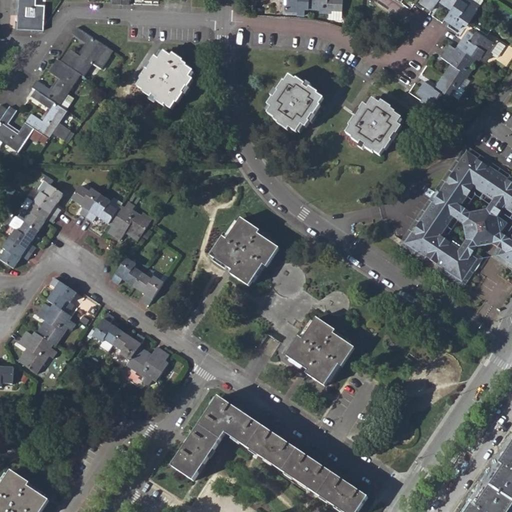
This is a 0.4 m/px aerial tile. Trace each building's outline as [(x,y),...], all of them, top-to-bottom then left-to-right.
[(44,27),(45,6),(36,5),(36,0),(18,0),(17,29),(43,30),(44,27)] [(283,0),(284,5),(286,5),(286,12),(296,12),(296,15),(304,16),(304,9),(308,9),(319,9),(319,12),(330,12),(331,12),(331,10),(341,10),(341,0),(283,0)] [(450,10),(456,0),(421,0),(420,2),(431,11),(438,1),(450,10)] [(462,0),(462,1),(460,0),(456,0),(450,10),(444,19),(460,30),(463,24),(466,26),(479,8),(470,2),(471,0),(462,0)] [(499,17),(505,8),(496,2),(491,11),(499,17)] [(506,19),(508,16),(510,12),(505,8),(499,17),(504,20),(506,19)] [(340,20),(341,10),(331,10),(331,12),(330,12),(329,20),(340,20)] [(114,52),(77,29),(73,35),(74,36),(89,46),(81,57),(69,50),(61,62),(81,76),(84,78),(93,65),(101,71),(114,52)] [(486,61),(491,54),(489,53),(494,45),(477,33),(475,36),(468,32),(458,46),(476,58),(479,60),(481,58),(486,61)] [(491,54),(497,58),(504,47),(497,42),(494,45),(489,53),(491,54)] [(443,76),(458,86),(463,77),(466,79),(473,69),(470,67),(476,58),(458,46),(456,50),(449,45),(441,57),(451,64),(443,76)] [(172,58),(165,53),(159,61),(156,58),(152,64),(153,65),(148,72),(147,72),(141,80),(142,81),(138,88),(144,92),(143,93),(152,99),(153,97),(157,100),(156,102),(165,108),(165,107),(172,111),(176,104),(177,105),(183,95),(182,94),(187,88),(188,89),(193,81),(190,78),(193,73),(186,67),(187,66),(182,63),(183,62),(173,56),(172,58)] [(68,96),(81,76),(61,62),(58,60),(49,73),(60,81),(53,92),(37,82),(35,86),(33,89),(35,90),(60,107),(68,96)] [(448,107),(455,97),(452,94),(458,86),(443,76),(436,88),(425,82),(416,94),(423,98),(421,101),(439,113),(445,105),(448,107)] [(272,109),(268,115),(275,120),(274,121),(279,124),(278,125),(288,131),(290,129),(296,134),(302,126),(306,129),(309,123),(308,122),(313,116),(314,117),(320,108),(319,106),(323,100),(317,95),(317,94),(310,89),(308,91),(304,88),(305,86),(297,80),(296,81),(290,77),(285,84),(284,83),(278,92),(278,93),(274,99),(273,99),(268,106),(272,109)] [(458,86),(464,90),(470,82),(466,79),(463,77),(458,86)] [(455,97),(458,99),(464,90),(458,86),(452,94),(455,97)] [(67,112),(66,111),(60,107),(35,90),(30,97),(50,111),(43,123),(32,115),(26,124),(43,136),(48,140),(49,140),(53,134),(64,142),(71,132),(59,125),(67,112)] [(60,107),(66,111),(74,99),(68,96),(60,107)] [(350,128),(346,134),(352,138),(351,140),(360,145),(361,144),(366,146),(365,149),(373,154),(374,153),(380,158),(384,151),(385,152),(391,143),(390,142),(395,135),(396,136),(401,128),(398,126),(402,120),(395,115),(395,114),(391,111),(392,109),(382,103),(380,105),(373,100),(368,108),(364,105),(360,111),(361,112),(357,118),(355,118),(349,127),(350,128)] [(37,144),(39,142),(43,136),(26,124),(18,136),(7,128),(17,112),(10,108),(7,111),(0,121),(0,141),(3,143),(18,154),(28,139),(37,144)] [(39,142),(44,145),(48,140),(43,136),(39,142)] [(48,154),(54,158),(61,149),(54,144),(48,154)] [(403,243),(407,246),(467,153),(463,150),(403,243)] [(511,182),(467,153),(407,246),(464,284),(477,263),(473,259),(479,250),(480,251),(491,248),(493,245),(501,251),(498,257),(511,266),(511,182)] [(40,193),(33,202),(56,218),(60,211),(55,208),(63,195),(48,186),(43,195),(40,193)] [(79,214),(86,219),(101,196),(91,190),(88,192),(80,186),(70,201),(82,209),(79,214)] [(107,226),(117,212),(108,206),(110,202),(101,196),(86,219),(92,223),(95,218),(107,226)] [(108,206),(117,212),(120,207),(122,204),(113,198),(110,202),(108,206)] [(56,218),(33,202),(26,213),(29,214),(24,222),(38,232),(46,221),(51,224),(56,218)] [(123,209),(120,207),(117,212),(107,226),(110,228),(107,234),(119,242),(124,235),(137,243),(152,221),(143,214),(141,217),(132,211),(134,207),(127,203),(123,209)] [(222,238),(210,257),(225,268),(232,272),(229,276),(249,288),(263,266),(266,269),(278,250),(258,236),(260,233),(240,220),(226,241),(222,238)] [(38,232),(24,222),(18,232),(15,230),(8,240),(30,255),(35,248),(30,245),(38,232)] [(30,255),(8,240),(2,249),(4,252),(0,258),(0,261),(13,270),(21,258),(26,262),(30,255)] [(133,289),(143,274),(134,269),(136,266),(126,259),(110,282),(118,286),(121,280),(133,289)] [(151,280),(143,274),(133,289),(145,297),(141,302),(148,306),(163,284),(153,277),(151,280)] [(46,301),(52,306),(72,318),(77,309),(70,304),(76,294),(54,278),(49,286),(54,289),(46,301)] [(44,322),(35,335),(53,346),(55,348),(67,330),(71,332),(75,326),(70,321),(72,318),(52,306),(50,308),(44,305),(36,317),(44,322)] [(300,333),(285,356),(307,370),(305,374),(324,386),(339,362),(344,365),(357,343),(335,330),(338,326),(318,313),(304,335),(300,333)] [(104,341),(112,347),(122,332),(110,324),(113,319),(106,315),(91,337),(101,344),(104,341)] [(128,362),(138,347),(144,340),(137,335),(134,341),(122,332),(112,347),(120,352),(119,355),(128,362)] [(51,349),(53,346),(35,335),(33,333),(32,336),(26,333),(18,344),(25,350),(17,362),(36,376),(49,358),(53,360),(57,353),(51,349)] [(151,356),(138,347),(128,362),(125,367),(143,380),(141,383),(148,387),(152,381),(155,383),(168,365),(165,362),(169,356),(156,348),(151,356)] [(0,387),(1,388),(2,385),(13,386),(13,368),(0,367),(0,387)] [(218,399),(171,469),(193,483),(225,436),(339,511),(359,511),(368,499),(218,399)] [(471,504),(466,511),(510,511),(511,509),(511,444),(498,465),(502,468),(476,507),(471,504)] [(0,511),(41,511),(49,502),(28,487),(30,484),(11,472),(0,487),(0,511)]
